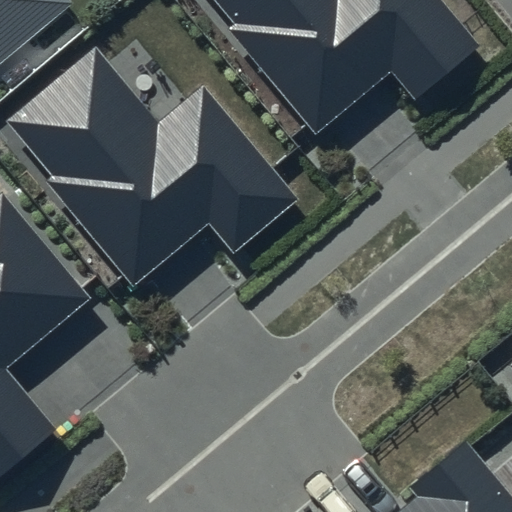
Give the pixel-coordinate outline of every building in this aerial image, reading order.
[(218,0),(349,147),(471,39),(435,0),(218,0)] [(247,264),(307,206),(188,82),(153,116),(81,41),(0,119),(0,122),(143,271),(201,216),(247,264)] [(13,366),(88,301),(0,198),(0,461),(55,414),(13,366)] [(511,350),(503,359),(511,368),(511,350)] [(379,511),(505,511),(459,451),(379,511)]
